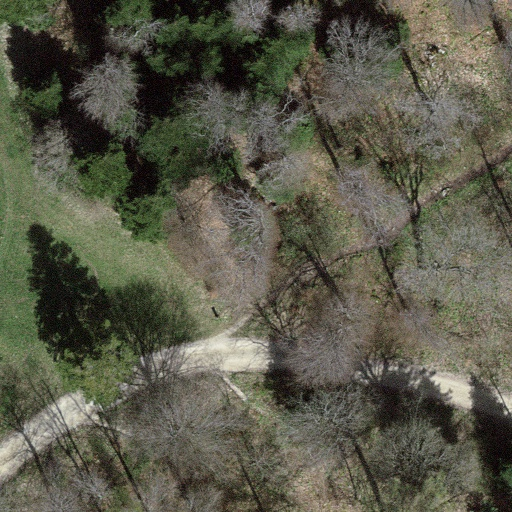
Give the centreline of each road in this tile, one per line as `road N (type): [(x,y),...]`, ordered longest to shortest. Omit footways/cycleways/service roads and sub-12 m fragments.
road 1 (unclassified): [(0,470),(25,437),(105,386),(194,352),(381,382),(511,426)]
road 2 (track): [(194,352),(511,145)]
